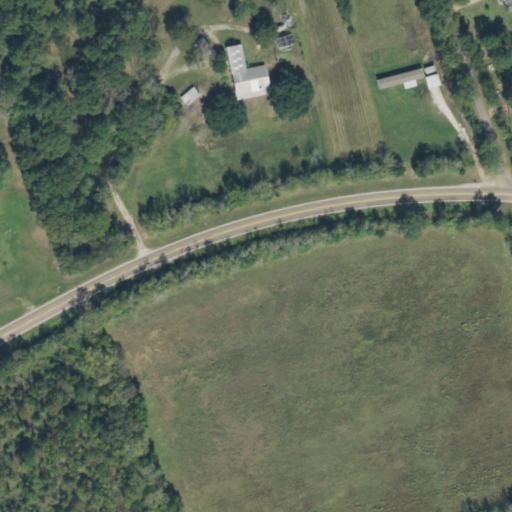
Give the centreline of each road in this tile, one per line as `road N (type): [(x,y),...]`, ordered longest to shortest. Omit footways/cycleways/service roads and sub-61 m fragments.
road 1 (tertiary): [(0,337),(124,270),(238,226),(351,200),(511,191)]
road 2 (residential): [(507,191),(487,113),(441,0)]
